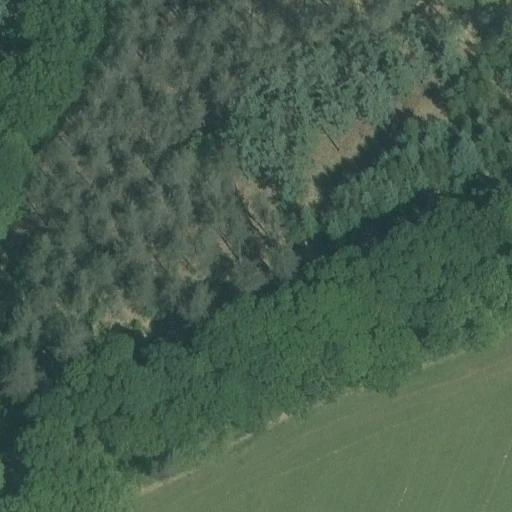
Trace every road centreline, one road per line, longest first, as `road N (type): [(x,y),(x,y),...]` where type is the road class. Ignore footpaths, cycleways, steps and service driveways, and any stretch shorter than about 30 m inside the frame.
road 1 (track): [(511,276),(0,477)]
road 2 (track): [(0,132),(72,0)]
